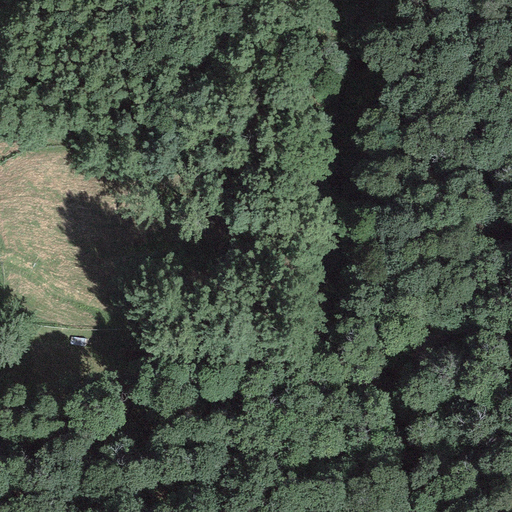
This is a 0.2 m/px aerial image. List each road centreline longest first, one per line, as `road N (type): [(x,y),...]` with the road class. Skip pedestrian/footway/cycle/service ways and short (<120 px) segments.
road 1 (track): [(0,440),(175,427),(305,383),(392,395),(409,383),(424,349),(451,328),(511,324)]
road 2 (track): [(368,389),(341,367),(283,345),(145,344),(0,326)]
